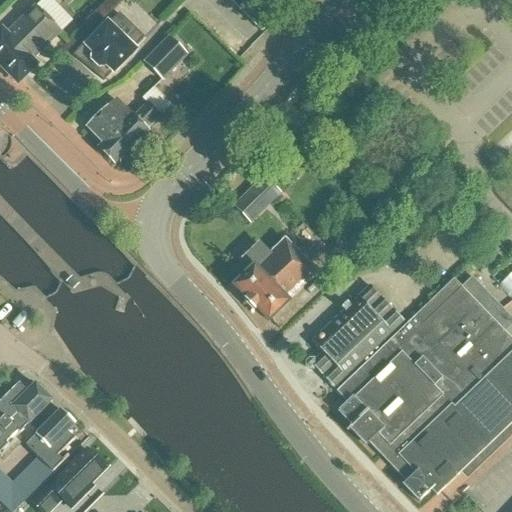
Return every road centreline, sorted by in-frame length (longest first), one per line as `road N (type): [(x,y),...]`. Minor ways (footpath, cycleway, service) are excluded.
road 1 (tertiary): [(354,511),(152,256),(152,217)]
road 2 (residential): [(511,237),(487,212),(427,101),(330,10)]
road 3 (tertiary): [(152,217),(330,10)]
road 4 (residential): [(174,511),(17,349)]
road 5 (tertiary): [(0,109),(96,206),(152,217)]
